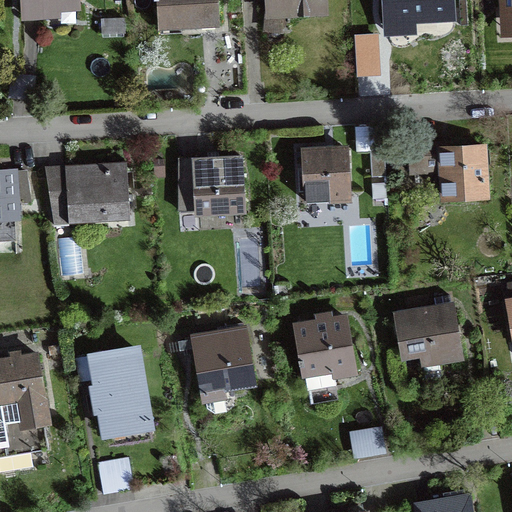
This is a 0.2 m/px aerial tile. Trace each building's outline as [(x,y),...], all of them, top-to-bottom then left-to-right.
[(78,5),(77,0),(22,0),(23,14),(44,13),(44,7),(51,7),(78,5)] [(181,19),(181,25),(194,25),(219,24),(217,0),(157,0),(159,27),(160,27),(160,20),(181,19)] [(265,29),(278,31),(279,13),(292,12),(316,10),(315,0),(267,0),(268,12),(267,12),(265,29)] [(386,0),(387,19),(419,18),(451,16),(450,0),(386,0)] [(102,19),(103,32),(125,31),(124,18),(102,19)] [(356,149),(370,148),(371,176),(386,175),(384,147),(383,126),(355,128),(356,149)] [(411,173),(426,172),(426,167),(442,166),(444,198),(486,196),(483,146),(466,147),(442,148),(442,143),(409,145),(411,173)] [(332,150),(303,151),(306,202),(349,197),(347,149),(332,150)] [(179,210),(196,209),(196,211),(244,208),(241,156),(216,157),(179,158),(179,210)] [(102,212),(110,212),(110,210),(129,209),(127,161),(100,163),(65,165),(66,176),(47,177),(53,224),(69,223),(68,213),(102,211),(102,212)] [(0,241),(17,240),(14,202),(30,201),(26,172),(0,172),(0,241)] [(453,304),(396,314),(403,354),(421,351),(426,378),(442,376),(439,359),(461,355),(458,338),(453,304)] [(355,370),(346,317),(296,325),(302,358),(297,359),(298,364),(303,363),(307,389),(336,384),(334,374),(342,372),(355,370)] [(254,381),(245,329),(202,337),(203,344),(195,345),(204,398),(206,398),(207,407),(215,413),(227,411),(223,387),(227,386),(254,381)] [(149,424),(136,349),(93,356),(106,432),(127,428),(149,424)] [(0,471),(32,466),(30,452),(48,449),(44,423),(48,422),(37,354),(20,356),(19,351),(11,352),(12,358),(10,358),(0,359),(0,471)] [(78,358),(82,378),(89,377),(86,357),(78,358)] [(355,457),(385,452),(380,426),(351,431),(355,457)] [(104,492),(134,487),(128,458),(98,463),(104,492)] [(472,511),(469,493),(443,497),(415,502),(416,511),(472,511)]
